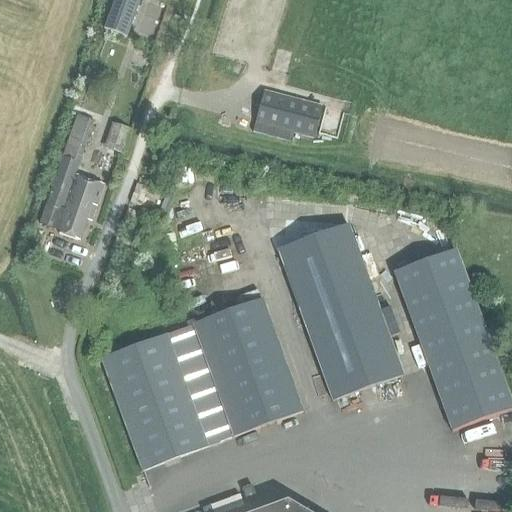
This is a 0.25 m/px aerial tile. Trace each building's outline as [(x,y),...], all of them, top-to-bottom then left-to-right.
[(139,0),(112,0),(102,30),(126,38),(139,0)] [(143,0),(137,31),(157,35),(163,0),(143,0)] [(262,92),(254,125),(312,140),(321,107),(262,92)] [(37,225),(59,232),(58,235),(79,242),(86,221),(90,223),(103,186),(74,176),(93,121),(75,115),(37,225)] [(347,225),(276,251),(330,401),(402,376),(347,225)] [(392,274),(450,433),(511,410),(454,252),(392,274)] [(191,328),(180,332),(219,443),(232,438),(301,413),(259,300),(190,326),(191,328)] [(166,335),(99,359),(140,471),(206,447),(219,443),(180,332),(166,336),(166,335)] [(203,511),(254,511),(264,508),(256,488),(202,508),(203,511)] [(302,511),(287,503),(260,511),(302,511)]
